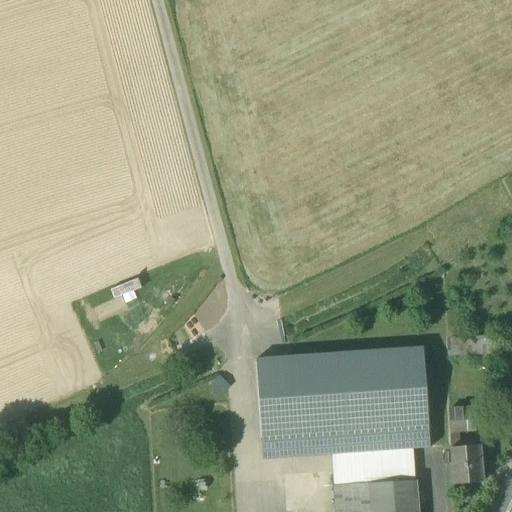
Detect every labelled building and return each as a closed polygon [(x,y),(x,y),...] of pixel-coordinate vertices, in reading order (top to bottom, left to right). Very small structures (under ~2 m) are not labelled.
[(495,340),(447,342),(448,357),(493,355),(495,340)] [(423,349),(256,360),(262,440),(429,428),(423,349)] [(477,409),(449,411),(450,433),(458,433),(479,431),(477,409)] [(458,433),(450,433),(450,440),(451,448),(459,448),(458,433)] [(459,448),(451,448),(454,485),(482,483),(479,446),(459,448)] [(413,449),(332,455),(332,456),(334,487),(370,485),(415,481),(413,449)] [(415,481),(370,485),(371,511),(417,511),(415,482),(415,481)] [(371,511),(370,485),(334,487),(335,511),(371,511)]
